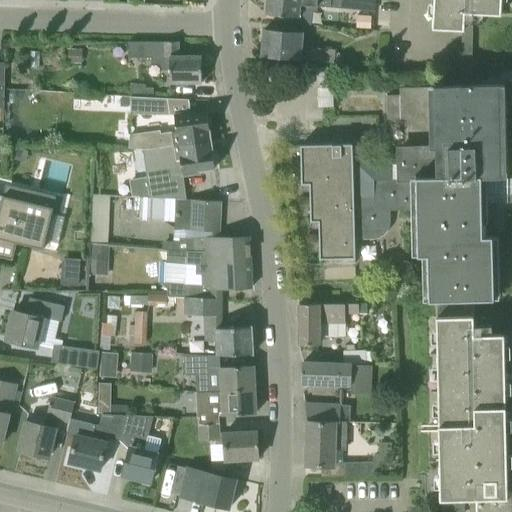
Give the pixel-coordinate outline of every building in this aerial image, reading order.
[(317,12),(317,7),(330,8),(330,0),(267,0),(266,15),(299,18),(300,11),(317,12)] [(376,0),(330,0),(330,8),(375,13),(376,0)] [(463,30),(462,86),(477,86),(476,61),(471,61),(472,13),(501,15),(502,0),(434,0),(433,28),(463,30)] [(321,49),(321,50),(301,48),(303,33),(265,30),(262,57),(334,64),(336,51),(321,49)] [(164,70),(170,70),(170,84),(202,83),(202,57),(178,58),(178,43),(129,43),(129,58),(158,58),(158,64),(164,70)] [(482,193),(496,193),(496,179),(502,179),(500,97),(488,97),(488,85),(477,86),(462,86),(435,87),(435,95),(390,96),(391,120),(409,119),(410,164),(389,164),(390,211),(418,211),(419,256),(429,256),(430,302),(437,301),(474,300),(494,300),(493,237),(483,237),(482,193)] [(500,85),(488,85),(488,97),(500,97),(500,85)] [(130,116),(169,116),(167,99),(130,97),(130,116)] [(129,149),(143,151),(211,141),(207,113),(191,116),(191,113),(175,115),(177,132),(160,134),(159,129),(129,134),(129,149)] [(149,193),(186,197),(185,190),(179,191),(177,177),(200,174),(199,171),(215,168),(215,164),(216,162),(216,157),(213,155),(211,141),(143,151),(149,193)] [(391,222),(390,211),(389,164),(353,165),(353,144),(301,146),(302,185),(310,185),(311,222),(319,222),(320,260),(356,259),(355,240),(373,239),(379,239),(384,236),(387,232),(390,227),(391,222)] [(0,195),(0,257),(13,261),(17,243),(44,250),(56,197),(38,193),(35,204),(0,195)] [(187,200),(186,197),(149,193),(150,198),(140,197),(139,220),(163,221),(165,199),(177,199),(176,230),(213,229),(212,238),(175,240),(175,243),(164,242),(163,250),(167,250),(202,254),(219,253),(219,264),(251,262),(250,238),(218,240),(220,202),(187,200)] [(91,244),(108,246),(110,197),(93,196),(91,244)] [(91,272),(108,273),(109,246),(92,246),(91,272)] [(252,288),(251,262),(219,264),(219,253),(202,254),(167,250),(166,263),(184,265),(196,265),(195,276),(202,276),(202,284),(168,283),(168,294),(222,295),(222,290),(252,288)] [(78,282),(80,256),(64,255),(62,281),(78,282)] [(252,327),(232,328),(221,329),(222,295),(168,294),(168,298),(183,299),(183,315),(203,316),(203,342),(217,341),(217,349),(218,356),(253,354),(253,350),(255,348),(255,343),(252,341),(252,327)] [(474,336),(474,300),(437,301),(438,317),(437,317),(441,499),(470,499),(471,505),(477,505),(477,511),(511,511),(511,479),(508,480),(505,335),(474,336)] [(299,304),(299,345),(318,345),(318,338),(343,338),(343,314),(359,314),(359,304),(299,304)] [(13,311),(6,341),(37,348),(45,318),(13,311)] [(145,344),(146,312),(135,312),(134,343),(145,344)] [(51,364),(77,367),(96,370),(99,352),(54,346),(51,364)] [(211,375),(212,392),(255,390),(254,367),(221,368),(221,369),(207,369),(206,361),(185,362),(186,376),(211,375)] [(303,363),(302,384),(322,385),(352,387),(352,392),(368,393),(369,366),(303,363)] [(0,381),(0,446),(1,447),(16,385),(0,381)] [(212,392),(198,393),(200,425),(210,424),(219,424),(218,415),(223,415),(223,416),(256,414),(255,390),(212,392)] [(26,421),(19,451),(49,458),(56,429),(58,420),(70,423),(71,419),(75,403),(51,397),(46,417),(47,417),(45,426),(26,421)] [(307,422),(323,423),(323,405),(305,405),(307,422)] [(341,422),(346,422),(350,422),(351,406),(341,406),(341,422)] [(108,438),(120,441),(126,416),(112,415),(107,437),(108,438)] [(130,448),(127,460),(123,476),(151,483),(158,454),(161,440),(147,437),(152,417),(126,416),(120,441),(132,443),(131,448),(130,448)] [(341,423),(336,423),(323,423),(307,422),(306,466),(335,467),(335,451),(346,451),(346,422),(341,422),(341,423)] [(100,471),(107,443),(95,440),(97,430),(71,424),(68,433),(76,435),(69,463),(100,471)] [(219,424),(210,424),(200,425),(199,425),(200,441),(219,440),(219,445),(225,444),(226,461),(259,460),(257,432),(220,434),(219,424)] [(345,477),(376,477),(390,469),(390,444),(379,444),(379,456),(373,456),(373,464),(345,464),(345,477)] [(188,468),(186,478),(181,498),(230,509),(237,480),(188,468)]
